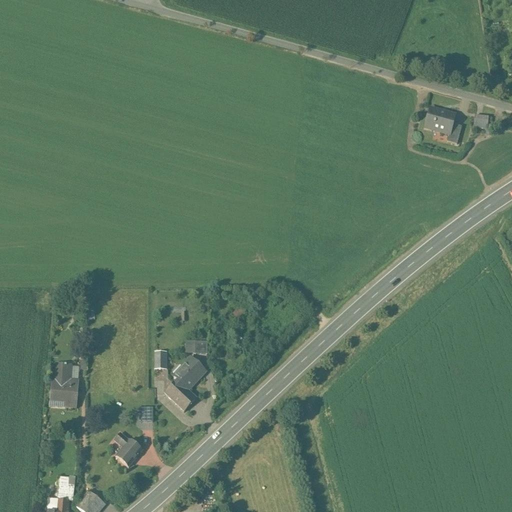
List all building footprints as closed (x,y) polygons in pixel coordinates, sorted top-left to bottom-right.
[(455,117),(430,110),(425,129),(449,136),(452,126),(455,117)] [(488,118),(475,117),(473,129),(487,131),(488,118)] [(461,129),(452,126),(449,136),(447,142),(456,145),(461,129)] [(207,344),(195,343),(194,355),(207,356),(207,344)] [(155,352),(155,370),(168,370),(168,353),(155,352)] [(191,363),(174,380),(177,383),(178,382),(188,392),(204,375),(191,363)] [(78,384),(69,383),(70,368),(57,368),(56,383),(54,383),(53,401),(66,402),(66,409),(77,410),(78,384)] [(177,383),(165,396),(184,414),(197,401),(188,392),(178,382),(177,383)] [(155,429),(154,408),(140,409),(141,430),(155,429)] [(128,442),(120,435),(114,442),(123,449),(128,442)] [(142,452),(129,441),(128,442),(123,449),(115,458),(128,469),(142,452)] [(69,480),(59,479),(57,501),(69,503),(73,503),(75,487),(69,486),(69,480)] [(90,494),(77,510),(80,511),(100,511),(105,506),(90,494)] [(68,511),(69,503),(57,501),(56,511),(68,511)]
